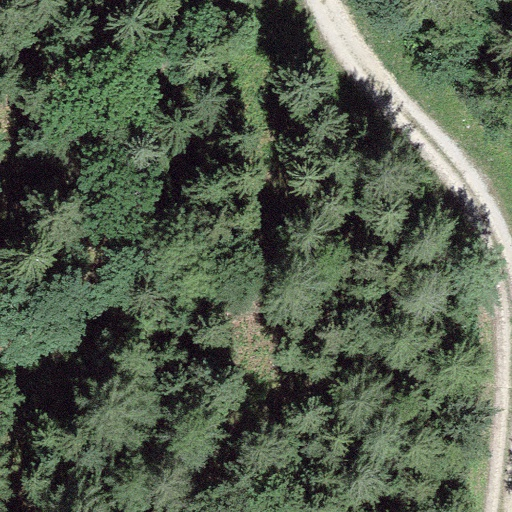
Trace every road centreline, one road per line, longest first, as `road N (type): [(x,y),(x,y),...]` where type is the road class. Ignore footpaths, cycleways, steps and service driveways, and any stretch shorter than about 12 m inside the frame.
road 1 (track): [(320,0),(378,103),(451,177),(490,231),(511,326)]
road 2 (track): [(511,361),(503,511)]
